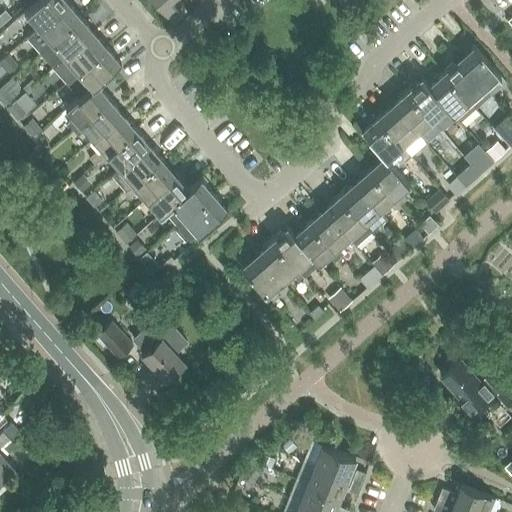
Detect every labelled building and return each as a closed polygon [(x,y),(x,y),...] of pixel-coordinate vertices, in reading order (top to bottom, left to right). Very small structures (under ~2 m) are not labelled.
[(30,18),(38,27),(68,0),(37,0),(18,17),(24,23),(30,18)] [(26,37),(39,52),(82,16),(68,0),(38,27),(26,37)] [(154,0),(174,21),(182,14),(170,0),(154,0)] [(39,52),(52,67),(95,30),(82,16),(39,52)] [(52,67),(65,82),(108,46),(95,30),(52,67)] [(474,42),(458,56),(491,93),(506,80),(474,42)] [(65,82),(78,97),(97,81),(97,82),(121,60),(108,46),(65,82)] [(8,53),(0,59),(0,60),(9,71),(18,64),(8,53)] [(458,56),(443,69),(475,106),(490,93),(458,56)] [(443,69),(428,82),(455,112),(461,119),(475,106),(443,69)] [(422,74),(406,88),(438,125),(440,128),(456,114),(455,112),(448,104),(428,82),(422,74)] [(0,86),(0,96),(6,104),(19,93),(20,86),(11,77),(0,86)] [(68,123),(73,129),(110,96),(97,82),(97,81),(78,97),(66,108),(74,117),(68,123)] [(406,88),(391,101),(418,132),(427,124),(432,130),(438,125),(406,88)] [(24,92),(8,106),(19,118),(35,104),(24,92)] [(85,129),(93,138),(123,111),(110,96),(73,129),(79,135),(85,129)] [(391,101),(376,114),(403,145),(409,139),(418,132),(391,101)] [(90,156),(95,163),(137,127),(123,111),(93,138),(100,147),(90,156)] [(361,128),(383,153),(384,153),(396,167),(411,154),(409,151),(403,145),(376,114),(361,128)] [(31,117),(24,124),(34,135),(42,129),(31,117)] [(511,125),(501,135),(507,142),(510,146),(511,143),(511,125)] [(137,127),(106,154),(111,160),(119,168),(149,141),(137,127)] [(119,168),(113,174),(120,183),(126,189),(163,156),(153,145),(149,141),(119,168)] [(496,141),(486,150),(494,159),(504,150),(496,141)] [(485,148),(470,161),(480,172),(493,161),(495,160),(494,159),(486,150),(485,149),(485,148)] [(384,153),(383,153),(368,166),(400,203),(406,198),(401,191),(410,183),(396,167),(384,153)] [(137,190),(145,198),(176,171),(163,156),(126,189),(131,195),(137,190)] [(470,161),(455,174),(456,175),(460,179),(461,181),(462,181),(465,185),(476,176),(480,172),(470,161)] [(368,166),(353,179),(380,210),(389,202),(394,208),(400,203),(368,166)] [(176,171),(145,198),(153,207),(159,214),(164,209),(171,204),(190,187),(189,186),(176,171)] [(83,174),(75,181),(83,191),(91,184),(83,174)] [(455,174),(443,185),(449,192),(461,181),(460,179),(456,175),(455,174)] [(164,209),(177,224),(214,191),(201,176),(189,186),(190,187),(164,209)] [(353,179),(338,192),(370,229),(385,216),(380,210),(353,179)] [(438,185),(423,197),(431,207),(446,194),(438,185)] [(94,190),(87,196),(95,205),(102,198),(94,190)] [(179,226),(176,229),(185,239),(188,236),(191,239),(228,207),(214,191),(177,224),(179,226)] [(323,205),(350,236),(355,242),(370,229),(338,192),(323,205)] [(323,205),(308,218),(341,255),(347,250),(341,244),(350,236),(323,205)] [(429,216),(420,224),(428,233),(433,229),(437,225),(429,216)] [(308,218),(293,231),(293,232),(313,255),(319,263),(329,254),(335,261),(341,255),(308,218)] [(126,222),(116,230),(127,242),(136,233),(126,222)] [(287,224),(271,237),(304,274),(310,269),(319,262),(313,255),(293,232),(293,231),(287,224)] [(415,229),(405,238),(413,247),(423,238),(415,229)] [(271,237),(256,251),(283,281),(292,273),(298,280),(304,274),(271,237)] [(403,237),(388,250),(397,260),(413,247),(405,238),(403,237)] [(137,239),(130,245),(139,256),(146,249),(137,239)] [(148,250),(140,257),(152,270),(159,263),(148,250)] [(283,281),(256,251),(241,264),(273,301),(280,295),(274,289),(283,281)] [(383,254),(373,262),(382,273),(392,265),(383,254)] [(373,265),(366,271),(375,280),(382,274),(373,265)] [(341,288),(328,299),(339,312),(352,300),(341,288)] [(317,305),(309,311),(314,317),(322,310),(317,305)] [(154,318),(133,337),(145,350),(142,353),(165,378),(185,360),(175,350),(187,339),(164,314),(157,322),(154,318)] [(98,333),(118,357),(133,344),(112,321),(98,333)] [(448,366),(440,373),(448,381),(461,395),(457,399),(470,413),(483,401),(482,399),(493,389),(507,404),(511,399),(511,388),(498,374),(492,367),(482,377),(475,369),(473,372),(458,356),(448,366)] [(11,358),(2,366),(9,374),(18,367),(17,365),(11,358)] [(18,367),(9,374),(24,392),(33,384),(18,367)] [(33,384),(24,392),(41,410),(50,403),(49,402),(33,384)] [(0,445),(10,437),(3,429),(0,431),(0,445)] [(291,437),(283,443),(289,450),(297,444),(291,437)] [(321,442),(313,462),(347,475),(355,456),(321,442)] [(0,447),(0,479),(16,465),(0,447)] [(264,452),(261,461),(273,466),(276,457),(264,452)] [(242,469),(240,475),(254,481),(257,475),(268,466),(253,460),(251,462),(242,469)] [(313,462),(306,481),(339,495),(347,475),(313,462)] [(357,467),(352,479),(361,482),(365,471),(357,467)] [(295,477),(287,496),(298,501),(326,511),(338,511),(341,506),(336,504),(339,495),(306,481),(295,477)] [(361,482),(352,479),(348,488),(357,491),(361,482)] [(450,490),(446,500),(452,503),(476,511),(487,511),(494,496),(460,483),(456,493),(450,490)] [(441,487),(437,497),(446,500),(450,490),(441,487)] [(446,500),(437,497),(433,507),(442,510),(446,500)] [(446,511),(476,511),(452,503),(446,500),(442,510),(446,511)] [(326,511),(298,501),(293,511),(326,511)]
